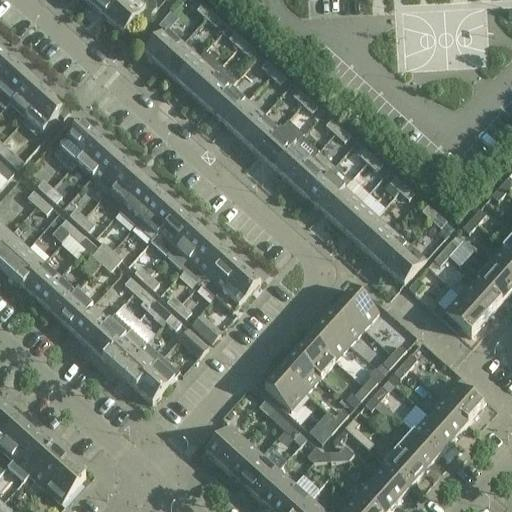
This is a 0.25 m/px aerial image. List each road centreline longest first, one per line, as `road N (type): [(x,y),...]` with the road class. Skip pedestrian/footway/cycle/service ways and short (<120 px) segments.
road 1 (residential): [(143,469),(303,293),(312,270),(30,0)]
road 2 (residential): [(143,469),(0,342)]
